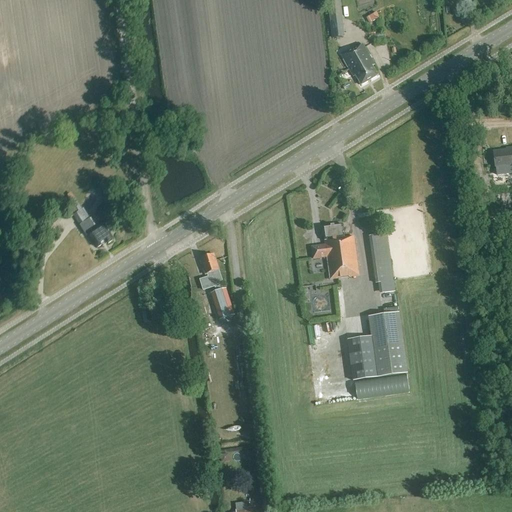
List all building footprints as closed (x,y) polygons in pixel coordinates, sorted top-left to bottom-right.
[(340,0),(326,0),(327,4),(331,39),(345,37),(340,2),(340,0)] [(377,14),(370,17),(373,22),(380,18),(377,14)] [(361,86),(378,77),(372,67),(374,66),(363,45),(356,49),(355,48),(341,56),(352,75),(353,78),(356,76),(361,86)] [(496,168),(511,166),(511,148),(511,149),(511,151),(494,153),(496,168)] [(112,196),(104,184),(99,187),(107,200),(112,196)] [(81,210),(75,201),(68,205),(74,215),(73,215),(79,226),(89,220),(82,209),(81,210)] [(110,224),(107,224),(104,226),(103,225),(96,230),(89,220),(79,226),(86,237),(88,235),(97,249),(105,244),(105,245),(107,244),(107,245),(112,242),(111,241),(113,240),(108,233),(112,231),(112,228),(110,224)] [(330,281),(360,277),(354,237),(345,239),(343,225),(323,228),(325,246),(311,248),(313,260),(327,258),(330,281)] [(390,232),(372,234),(380,293),(397,291),(390,232)] [(210,278),(200,281),(204,291),(223,285),(221,279),(219,271),(214,255),(201,259),(206,276),(209,275),(210,278)] [(209,311),(218,309),(216,302),(211,303),(210,301),(207,301),(209,311)] [(202,304),(196,305),(199,316),(205,315),(202,304)] [(151,323),(150,313),(143,314),(144,324),(151,323)] [(369,319),(372,339),(348,342),(354,381),(407,374),(399,315),(369,319)]
